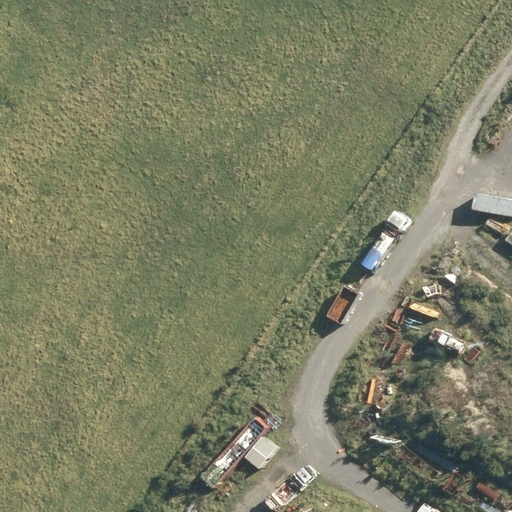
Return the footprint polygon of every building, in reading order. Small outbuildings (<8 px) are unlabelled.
[(511,220),(509,217),(496,228),(511,247),(511,220)] [(425,276),(410,264),(394,284),(408,296),(425,276)] [(379,370),(367,361),(343,391),(354,400),(358,395),(375,375),(379,370)] [(314,371),(303,363),(277,401),(288,408),(314,371)] [(339,403),(329,411),(354,442),(364,434),(339,403)] [(389,415),(375,411),(364,448),(378,452),(389,415)] [(339,429),(313,413),(305,425),(331,442),(339,429)] [(332,449),(300,430),(292,443),(324,462),(332,449)] [(242,474),(223,461),(208,483),(227,496),(242,474)] [(222,511),(225,509),(213,499),(201,511),(222,511)]
